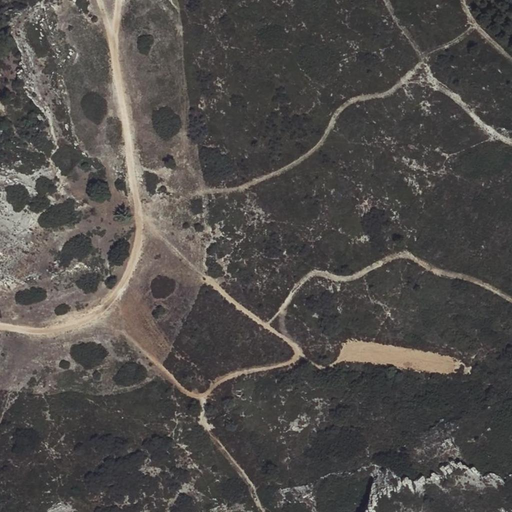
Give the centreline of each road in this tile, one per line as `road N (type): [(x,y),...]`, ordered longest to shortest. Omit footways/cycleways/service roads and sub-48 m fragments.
road 1 (track): [(0,324),(71,320),(96,304),(139,224),(116,36)]
road 2 (track): [(139,224),(188,195),(239,187),(310,151),(343,106),(384,92),(424,58)]
road 3 (track): [(139,224),(297,349),(294,359),(224,378),(201,399)]
